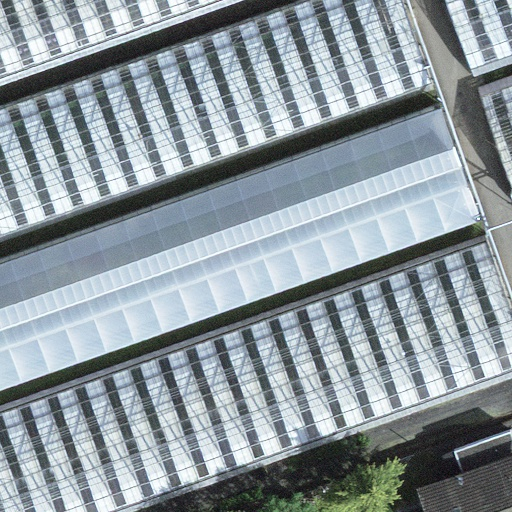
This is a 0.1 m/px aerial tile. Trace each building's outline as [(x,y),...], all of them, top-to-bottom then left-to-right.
[(0,236),(434,84),(404,0),(295,0),(0,103),(0,236)] [(0,0),(0,80),(228,0),(0,0)] [(511,0),(445,0),(471,71),(511,56),(511,0)] [(511,185),(511,76),(478,89),(511,185)] [(0,386),(481,218),(440,103),(0,257),(0,386)] [(0,511),(113,511),(511,371),(511,308),(486,234),(0,405),(0,511)] [(511,511),(511,433),(510,428),(453,448),(463,475),(424,490),(432,511),(511,511)]
